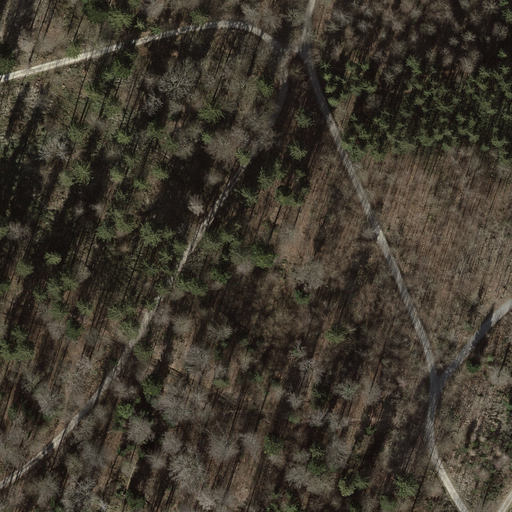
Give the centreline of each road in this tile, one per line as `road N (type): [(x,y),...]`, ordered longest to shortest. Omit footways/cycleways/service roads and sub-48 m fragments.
road 1 (track): [(0,485),(88,406),(133,341),(269,129),(285,84),(281,51)]
road 2 (track): [(435,394),(421,329),(303,45)]
road 3 (track): [(281,51),(253,28),(220,23),(0,79)]
road 4 (track): [(464,511),(429,435),(435,394)]
road 5 (track): [(511,302),(476,333),(435,394)]
